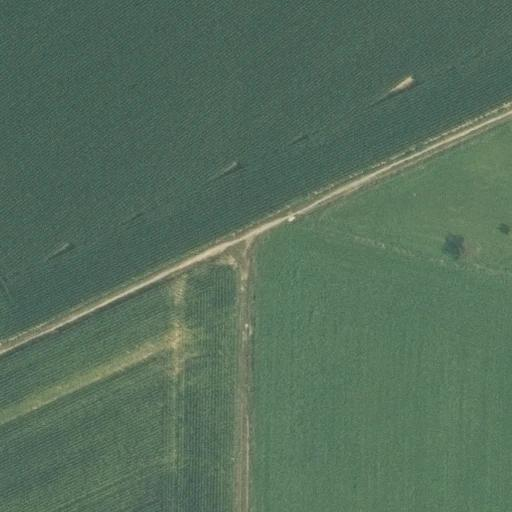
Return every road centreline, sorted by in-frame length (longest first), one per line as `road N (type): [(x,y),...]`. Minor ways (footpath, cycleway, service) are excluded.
road 1 (track): [(0,365),(370,195),(511,114)]
road 2 (track): [(260,248),(254,511)]
